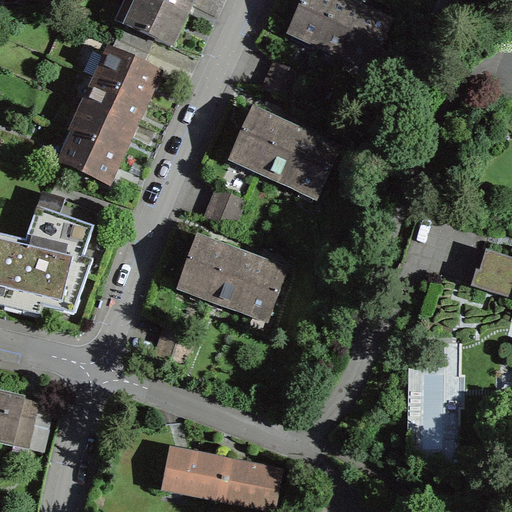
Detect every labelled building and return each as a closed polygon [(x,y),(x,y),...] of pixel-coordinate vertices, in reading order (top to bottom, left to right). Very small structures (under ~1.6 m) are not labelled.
[(146,0),(138,0),(121,40),(148,53),(154,39),(172,47),(174,43),(180,31),(181,31),(187,19),(146,0)] [(191,6),(193,0),(146,0),(187,19),(190,12),(193,6),(191,6)] [(304,0),(291,28),(307,35),(318,41),(337,0),(304,0)] [(334,48),(345,53),(365,11),(340,0),(337,0),(318,41),(334,48)] [(365,11),(345,53),(361,61),(373,66),(392,24),(365,11)] [(141,66),(148,53),(121,40),(118,39),(99,81),(146,103),(149,97),(159,75),(141,66)] [(263,89),(290,101),(303,74),(276,61),(263,89)] [(87,107),(134,129),(136,124),(146,103),(99,81),(87,107)] [(134,129),(87,107),(75,134),(122,155),(124,150),(134,129)] [(262,167),(282,125),(253,111),(233,154),(250,161),(262,167)] [(282,125),(262,167),(279,175),(291,180),(310,138),(282,125)] [(122,155),(75,134),(62,162),(109,184),(110,181),(122,155)] [(320,194),(339,151),(310,138),(291,180),(308,188),(320,194)] [(234,229),(245,201),(217,189),(206,217),(234,229)] [(60,215),(38,207),(37,207),(25,241),(0,235),(0,306),(41,317),(43,307),(74,314),(93,260),(84,257),(94,227),(60,215)] [(211,294),(227,250),(197,239),(181,282),(195,288),(211,294)] [(227,250),(211,294),(225,299),(240,305),(257,261),(227,250)] [(480,272),(475,285),(511,296),(511,258),(486,250),(480,272)] [(257,261),(240,305),(255,310),(270,316),(287,272),(257,261)] [(166,326),(156,355),(185,364),(194,336),(166,326)] [(0,441),(13,445),(16,433),(31,436),(38,404),(23,401),(23,400),(0,394),(0,441)] [(198,455),(171,450),(164,490),(274,511),(281,471),(198,455)]
